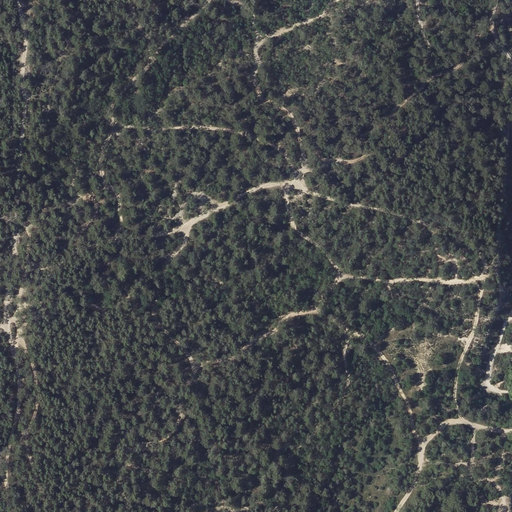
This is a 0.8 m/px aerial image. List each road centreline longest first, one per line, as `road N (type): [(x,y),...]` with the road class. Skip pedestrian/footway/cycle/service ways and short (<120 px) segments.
road 1 (track): [(17,0),(24,117),(7,326),(19,379),(6,511)]
road 2 (track): [(113,123),(236,132),(282,151),(288,181),(249,189),(183,228),(107,240),(25,270)]
road 3 (track): [(464,421),(455,390),(482,276),(346,276),(291,223),(285,181)]
road 4 (track): [(206,0),(112,101),(100,163),(118,196),(117,239),(142,271),(150,305)]
road 5 (track): [(128,511),(119,463),(175,428),(193,373),(192,358),(150,305),(169,255),(186,239),(183,228)]
road 6 (track): [(193,365),(228,357),(291,314),(314,310),(365,339),(389,367),(424,442)]
road 7 (track): [(300,171),(374,150),(389,138),(392,111),(436,74),(451,72),(479,32),(492,29)]
road 8 (track): [(288,181),(416,219),(445,236),(479,277)]
road 9 (track): [(229,0),(253,17),(260,94),(293,117),(299,131),(296,181)]
road 10 (track): [(18,336),(36,384),(28,452),(45,511)]
road 11 (track): [(396,511),(434,432),(464,421),(511,430)]
road 12 (track): [(0,218),(30,233),(18,318),(7,320)]
road 13 (track): [(139,267),(106,307),(51,296),(40,303)]
